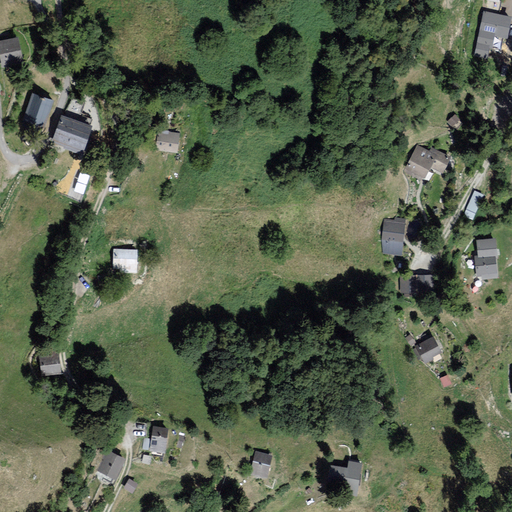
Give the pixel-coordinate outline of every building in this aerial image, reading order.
[(488,0),(488,10),(499,10),(499,0),(488,0)] [(476,46),(492,49),(495,35),(508,37),(511,17),(511,15),(483,9),(476,46)] [(17,39),(0,42),(0,50),(3,66),(22,62),(17,39)] [(51,101),(33,95),(24,119),(42,126),(51,101)] [(457,113),(449,117),(455,130),(464,126),(457,113)] [(91,126),(62,117),(54,140),(83,150),(91,126)] [(179,134),(159,131),(157,148),(177,150),(179,134)] [(427,153),(413,146),(399,173),(416,182),(424,167),(435,173),(444,157),(429,149),(427,153)] [(486,194),(477,190),(466,215),(475,219),(486,194)] [(400,219),(382,218),(379,254),(398,256),(400,219)] [(473,258),(469,258),(470,280),(491,278),(489,240),(472,241),(473,258)] [(128,251),(107,251),(106,274),(127,275),(128,251)] [(431,292),(430,272),(400,273),(401,293),(431,292)] [(405,335),(401,339),(408,347),(413,343),(405,335)] [(427,337),(412,346),(422,364),(437,356),(427,337)] [(57,353),(40,355),(43,375),(60,372),(57,353)] [(159,431),(143,429),(140,453),(156,455),(159,431)] [(114,461),(98,453),(87,474),(103,482),(114,461)] [(262,458),(246,454),(241,476),(256,480),(262,458)] [(343,473),(317,468),(313,489),(339,495),(343,473)]
